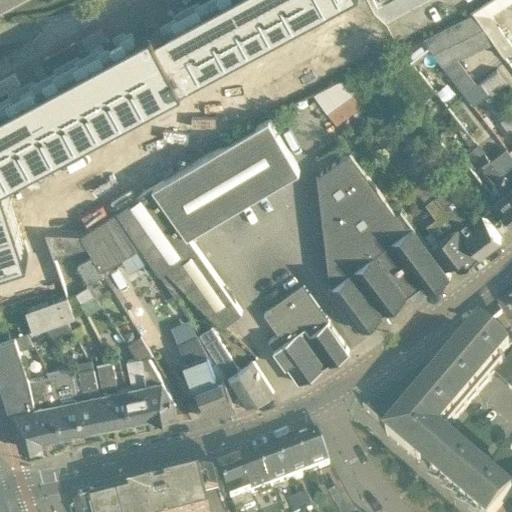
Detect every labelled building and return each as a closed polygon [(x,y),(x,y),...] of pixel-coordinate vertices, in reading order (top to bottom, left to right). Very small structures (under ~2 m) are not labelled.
[(0,262),(29,253),(24,240),(19,242),(0,185),(0,172),(165,85),(322,0),(329,0),(331,2),(335,0),(213,0),(156,31),(151,22),(0,103),(0,262)] [(444,67),(495,41),(473,11),(421,38),(430,50),(444,67)] [(430,50),(421,38),(403,48),(414,63),(430,50)] [(418,67),(414,63),(403,48),(374,64),(384,76),(410,109),(434,89),(418,67)] [(374,64),(343,79),(353,94),(355,97),(384,76),(374,64)] [(497,68),(481,82),(492,95),(508,82),(497,68)] [(343,79),(315,93),(328,112),(353,94),(343,79)] [(194,161),(116,211),(142,247),(150,259),(177,296),(186,289),(223,325),(241,311),(188,234),(292,172),(300,168),(269,117),(217,148),(194,161)] [(511,120),(510,119),(503,124),(509,132),(511,134),(511,120)] [(450,162),(466,152),(457,138),(452,141),(445,129),(434,137),(450,162)] [(410,140),(390,155),(418,193),(433,182),(438,178),(410,140)] [(511,221),(511,186),(490,159),(480,146),(478,144),(471,150),(477,157),(492,176),(491,177),(503,192),(494,199),(495,200),(511,221)] [(511,154),(506,146),(490,159),(511,186),(511,154)] [(429,246),(401,207),(396,211),(350,150),(321,172),(333,282),(329,286),(361,329),(407,294),(406,293),(421,282),(428,292),(449,276),(450,274),(445,267),(429,246)] [(462,206),(465,204),(450,184),(433,196),(449,214),(455,223),(479,253),(501,237),(480,209),(470,216),(462,206)] [(433,196),(425,203),(436,217),(427,224),(438,239),(429,246),(445,267),(453,260),(459,268),(479,253),(455,223),(449,214),(433,196)] [(142,247),(116,211),(80,233),(88,246),(93,255),(102,269),(142,247)] [(88,246),(80,233),(48,233),(56,257),(88,246)] [(102,269),(93,255),(77,264),(77,265),(88,283),(104,273),(102,269)] [(330,321),(315,299),(303,282),(269,306),(271,309),(265,312),(275,326),(279,333),(269,340),(278,354),(298,382),(342,355),(349,351),(339,336),(340,336),(338,333),(334,336),(326,324),(330,321)] [(87,285),(75,293),(80,303),(93,295),(87,285)] [(26,309),(33,329),(75,315),(68,294),(26,309)] [(511,300),(499,311),(502,315),(511,327),(511,300)] [(499,365),(511,351),(511,346),(506,341),(492,323),(484,330),(481,327),(424,400),(409,385),(368,414),(364,410),(363,411),(389,434),(386,438),(419,467),(421,465),(419,464),(421,462),(435,473),(431,477),(472,511),(499,511),(511,498),(511,497),(509,494),(511,489),(508,494),(443,438),(502,368),(499,365)] [(252,359),(239,368),(210,325),(200,332),(227,375),(227,376),(244,402),(273,391),(252,359)] [(188,373),(205,417),(236,405),(224,375),(217,378),(208,353),(197,333),(179,341),(191,372),(188,373)] [(0,341),(0,382),(10,412),(13,411),(21,446),(43,442),(29,378),(21,355),(21,354),(15,336),(0,341)] [(149,355),(141,357),(155,418),(177,413),(174,396),(149,355)] [(155,418),(141,357),(138,357),(127,360),(133,385),(126,386),(132,420),(134,420),(137,421),(143,419),(144,417),(153,416),(154,418),(155,418)] [(104,390),(102,391),(99,392),(93,366),(91,358),(77,361),(79,370),(72,371),(77,395),(78,394),(85,430),(89,431),(95,430),(97,428),(109,425),(120,422),(123,424),(129,422),(131,420),(132,420),(126,386),(119,388),(113,362),(98,365),(104,390)] [(78,394),(77,395),(72,371),(71,368),(69,365),(47,370),(50,375),(51,375),(63,435),(65,434),(72,433),(75,434),(82,433),(84,430),(85,430),(78,394)] [(51,375),(50,375),(29,378),(43,442),(44,442),(44,439),(51,437),(54,439),(60,437),(62,435),(63,435),(51,375)] [(318,434),(298,442),(310,473),(330,466),(318,434)] [(310,473),(298,442),(278,449),(291,481),(310,473)] [(291,481),(278,449),(259,457),(271,488),(291,481)] [(259,457),(239,464),(252,495),(258,493),(260,498),(273,494),(271,488),(259,457)] [(252,495),(239,464),(220,472),(235,511),(237,511),(255,506),(251,496),(252,495)] [(210,511),(210,509),(207,497),(220,494),(215,473),(202,477),(194,479),(174,484),(154,489),(134,494),(114,499),(94,504),(74,509),(74,511),(210,511)] [(329,494),(339,511),(347,511),(335,490),(329,494)] [(307,495),(298,498),(303,511),(305,511),(313,509),(307,495)] [(303,511),(298,498),(287,503),(291,511),(303,511)]
